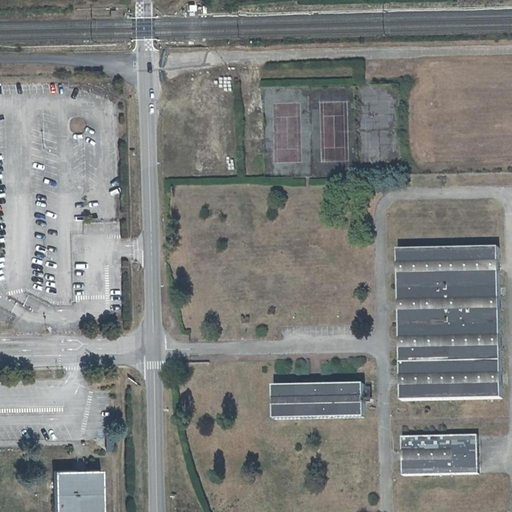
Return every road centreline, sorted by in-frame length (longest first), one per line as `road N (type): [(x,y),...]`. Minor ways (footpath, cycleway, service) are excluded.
road 1 (unclassified): [(511,54),(146,58)]
road 2 (tertiary): [(146,58),(153,352)]
road 3 (unknown): [(370,347),(369,238),(383,218),(494,213),(511,227)]
road 4 (unclassified): [(382,346),(153,352)]
road 5 (tertiary): [(153,352),(154,511)]
road 6 (unclassified): [(146,58),(0,61)]
road 7 (unknown): [(379,488),(370,347)]
